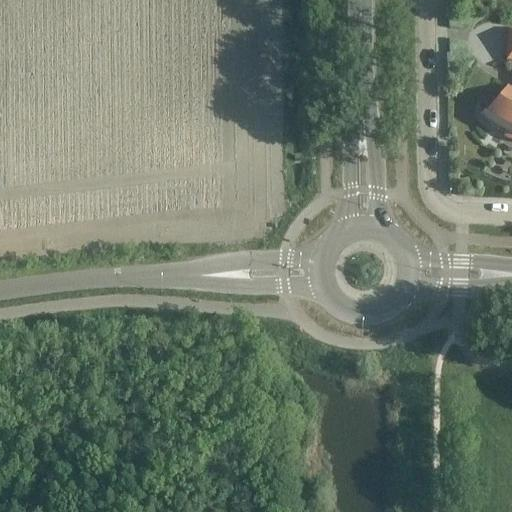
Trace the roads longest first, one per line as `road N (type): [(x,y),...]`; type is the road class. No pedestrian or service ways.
road 1 (unclassified): [(0,291),(320,273)]
road 2 (residential): [(511,216),(446,211),(430,195),(423,0)]
road 3 (tertiary): [(362,227),(358,0)]
road 4 (tertiary): [(320,273),(331,300),(357,315),(386,310),(409,273)]
